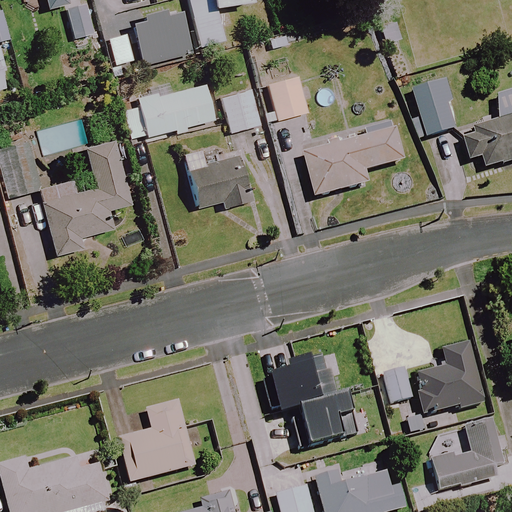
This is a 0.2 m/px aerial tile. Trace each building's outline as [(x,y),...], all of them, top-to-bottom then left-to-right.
[(40,0),(44,14),(65,9),(63,0),(40,0)] [(210,30),(203,0),(184,0),(196,51),(220,45),(217,28),(210,30)] [(208,0),(210,13),(247,8),(245,0),(208,0)] [(90,38),(83,7),(63,12),(70,42),(90,38)] [(189,57),(179,14),(129,26),(139,69),(189,57)] [(130,64),(123,37),(105,42),(112,69),(130,64)] [(304,116),(294,79),(265,87),(275,124),(304,116)] [(201,89),(135,105),(137,116),(124,119),(130,144),(170,134),(171,138),(184,135),(183,131),(210,124),(201,89)] [(257,128),(248,93),(217,101),(227,136),(257,128)] [(452,133),(443,101),(415,109),(424,141),(452,133)] [(511,164),(511,119),(457,133),(465,165),(478,162),(480,173),(511,164)] [(389,124),(297,147),(310,202),(366,188),(363,174),(399,165),(389,124)] [(36,191),(25,145),(0,151),(0,177),(5,199),(36,191)] [(60,186),(35,192),(52,261),(80,254),(77,241),(107,234),(102,214),(127,209),(111,145),(82,152),(92,192),(63,199),(60,186)] [(234,160),(203,168),(199,153),(180,157),(185,179),(193,213),(217,207),(219,212),(245,206),(234,160)] [(482,408),(468,345),(441,351),(445,370),(417,376),(430,431),(454,426),(452,415),(482,408)] [(411,401),(404,369),(380,374),(388,407),(411,401)] [(116,442),(128,486),(191,469),(175,406),(144,414),(149,434),(116,442)] [(499,469),(489,424),(463,429),(469,456),(428,465),(435,496),(495,483),(492,471),(499,469)] [(102,492),(96,468),(70,475),(34,484),(28,460),(0,466),(0,489),(5,511),(86,511),(87,511),(101,508),(101,511),(123,511),(117,489),(102,492)] [(402,511),(394,476),(317,494),(321,511),(402,511)] [(314,511),(309,489),(279,497),(282,511),(314,511)] [(226,511),(223,497),(199,504),(202,511),(201,511),(226,511)]
